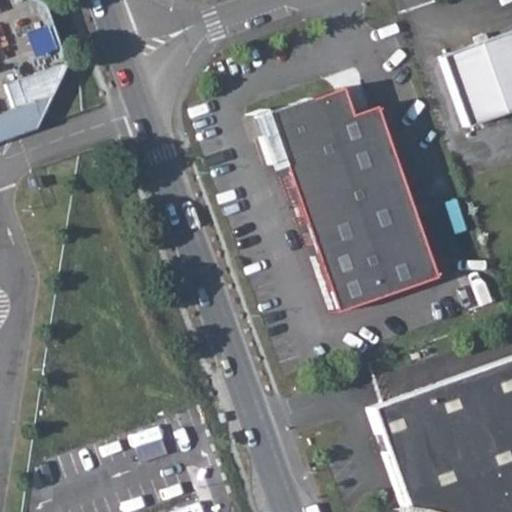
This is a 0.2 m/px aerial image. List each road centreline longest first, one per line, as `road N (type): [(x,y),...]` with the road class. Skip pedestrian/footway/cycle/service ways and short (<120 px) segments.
road 1 (residential): [(288,511),(127,56)]
road 2 (unclassified): [(127,56),(291,0)]
